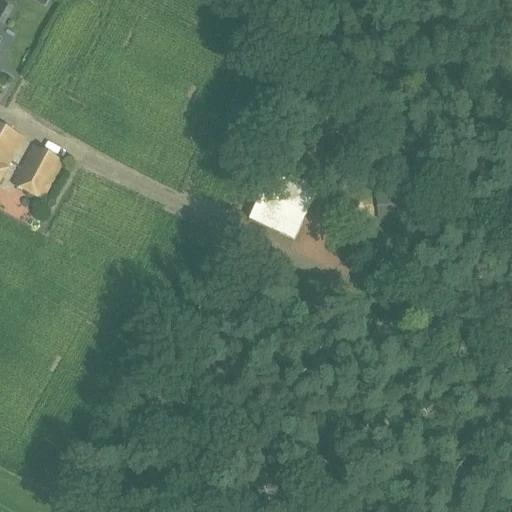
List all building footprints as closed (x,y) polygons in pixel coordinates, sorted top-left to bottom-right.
[(0,0),(0,41),(1,39),(0,38),(0,19),(3,22),(12,7),(0,0)] [(0,183),(9,169),(8,168),(25,139),(0,124),(0,183)] [(12,185),(43,202),(65,163),(34,146),(12,185)] [(249,220),(295,243),(320,191),(273,170),(249,220)] [(419,217),(416,190),(377,194),(380,221),(419,217)]
